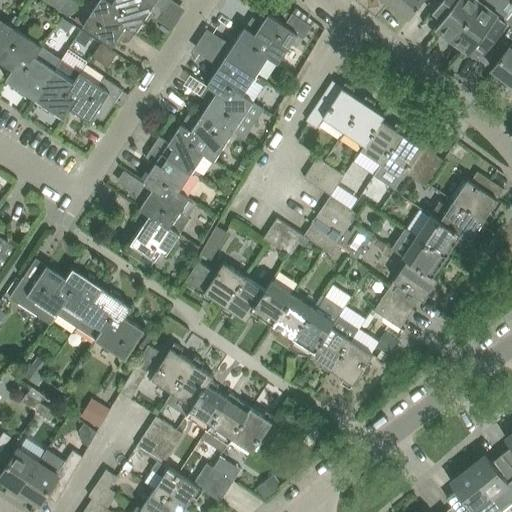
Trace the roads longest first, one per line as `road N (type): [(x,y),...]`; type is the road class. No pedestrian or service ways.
road 1 (unclassified): [(205,0),(78,180),(0,131)]
road 2 (residential): [(315,495),(511,348)]
road 3 (residential): [(511,158),(326,0)]
road 4 (unclassified): [(67,511),(132,411)]
